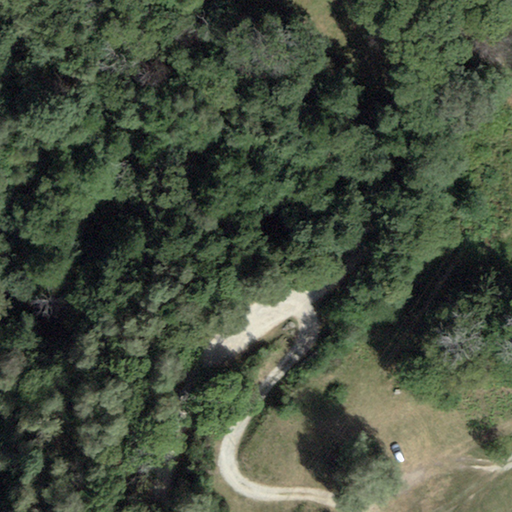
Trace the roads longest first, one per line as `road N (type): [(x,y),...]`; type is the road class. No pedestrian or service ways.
road 1 (track): [(4,0),(115,106),(171,121),(266,129),(324,149),(370,181),(381,208),(371,236),(350,258),(229,337),(179,418),(163,511)]
road 2 (track): [(296,289),(310,305),(309,326),(224,447),(233,483),(320,492),(356,511)]
